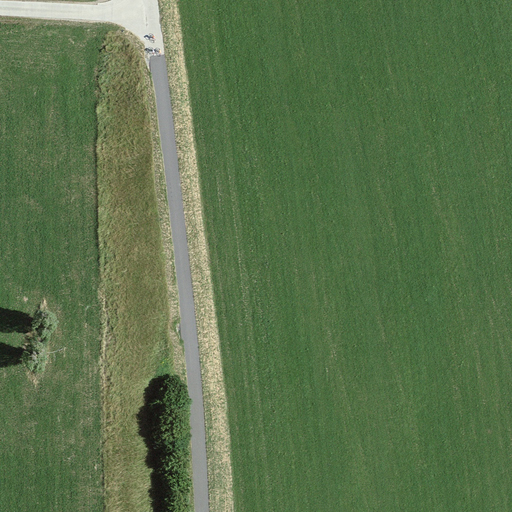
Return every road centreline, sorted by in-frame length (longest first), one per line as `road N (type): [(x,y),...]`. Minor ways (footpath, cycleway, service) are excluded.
road 1 (unclassified): [(147,0),(195,361),(201,511)]
road 2 (track): [(148,13),(0,6)]
